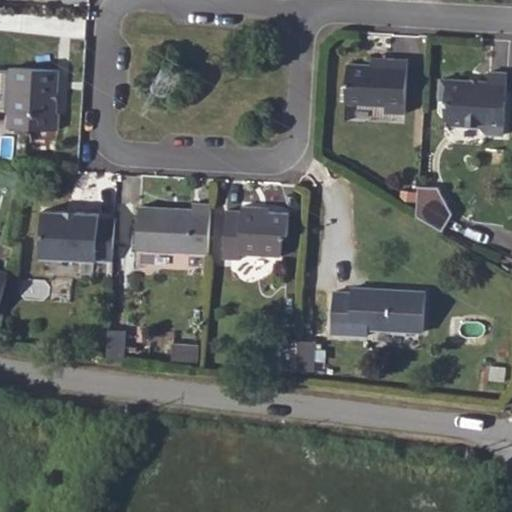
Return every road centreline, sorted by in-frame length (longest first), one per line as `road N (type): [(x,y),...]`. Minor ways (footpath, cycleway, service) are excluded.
road 1 (residential): [(303,15),(131,3),(112,22),(106,136),(121,155),(267,167),(296,142)]
road 2 (tertiary): [(0,368),(490,431)]
road 3 (residential): [(511,23),(303,15)]
road 4 (residential): [(296,142),(303,15)]
